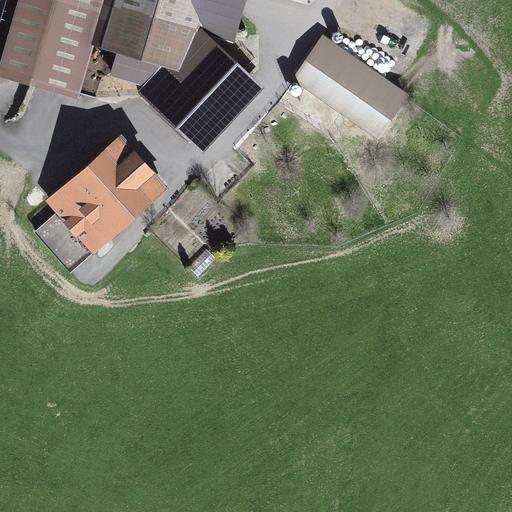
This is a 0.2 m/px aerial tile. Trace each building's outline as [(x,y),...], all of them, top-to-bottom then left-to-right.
[(94,43),(107,0),(16,0),(0,55),(0,72),(78,96),(94,43)] [(107,0),(94,43),(116,49),(162,61),(180,66),(197,28),(211,32),(235,40),(245,0),(107,0)] [(205,149),(265,84),(211,32),(197,28),(180,66),(162,61),(144,83),(141,87),(205,149)] [(409,92),(323,34),(293,77),(379,136),(409,92)] [(162,61),(116,49),(109,73),(144,83),(162,61)] [(121,132),(46,198),(57,210),(35,230),(71,270),(168,184),(121,132)]
